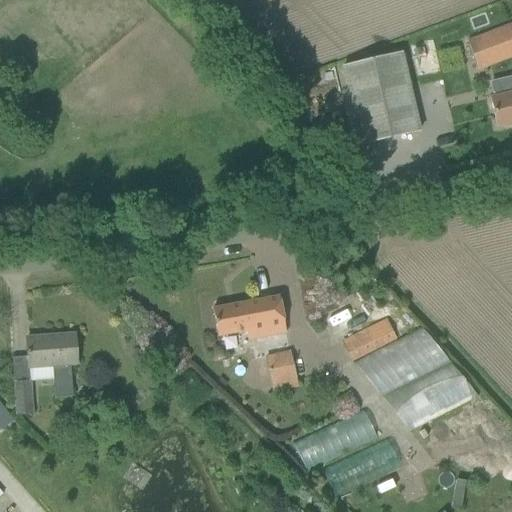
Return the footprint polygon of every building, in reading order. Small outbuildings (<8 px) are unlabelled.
[(511,24),(467,42),(479,72),(511,59),(511,24)] [(342,68),(361,146),(419,132),(401,54),(342,68)] [(511,93),(489,99),(496,128),(511,124),(511,93)] [(11,98),(13,120),(29,118),(27,96),(11,98)] [(243,330),(245,342),(285,334),(279,297),(212,310),(217,335),(243,330)] [(336,309),(321,316),(325,324),(340,317),(336,309)] [(341,342),(352,363),(396,341),(386,320),(341,342)] [(53,368),(55,397),(75,396),(72,366),(76,366),(74,336),(26,340),(29,370),(53,368)] [(267,359),(273,393),(298,389),(292,355),(267,359)] [(13,386),(16,417),(32,416),(30,384),(13,386)] [(119,393),(109,400),(116,411),(127,404),(119,393)] [(485,408),(458,421),(484,472),(510,458),(485,408)] [(305,469),(378,438),(367,412),(294,443),(305,469)] [(399,447),(326,469),(333,494),(406,471),(399,447)]
